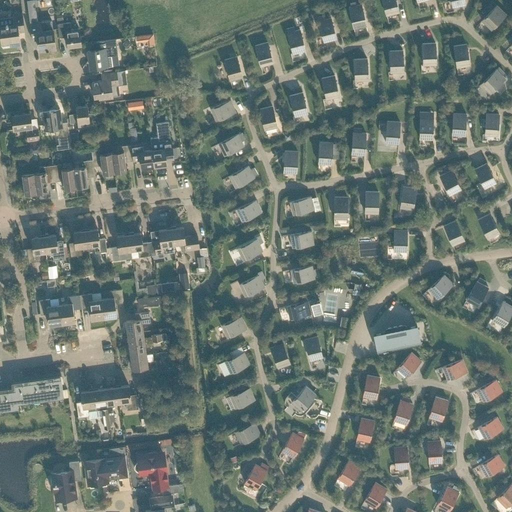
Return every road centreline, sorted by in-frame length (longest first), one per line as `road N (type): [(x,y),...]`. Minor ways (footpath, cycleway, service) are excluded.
road 1 (residential): [(276,188),(247,110),(251,91),(446,22),(467,28),(511,69)]
road 2 (residential): [(300,489),(323,453),(362,322),(390,289),(434,263)]
road 3 (residential): [(276,188),(272,295),(255,347),(272,420),(266,448)]
road 4 (residential): [(4,217),(191,193)]
road 5 (residential): [(462,469),(466,399),(433,378),(386,383)]
road 6 (residential): [(23,363),(24,298),(4,217)]
road 7 (residential): [(420,160),(276,188)]
road 8 (residential): [(32,96),(78,91),(73,62),(29,67)]
